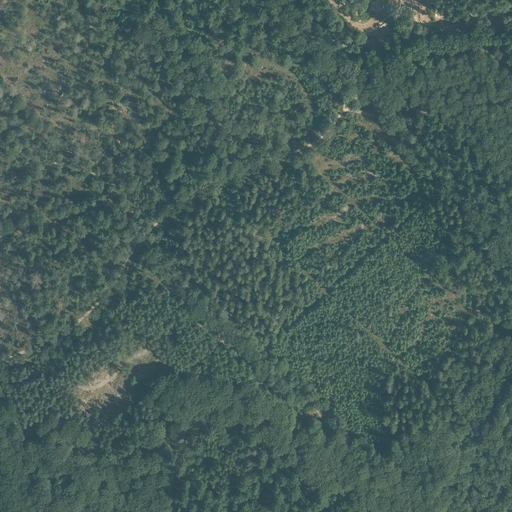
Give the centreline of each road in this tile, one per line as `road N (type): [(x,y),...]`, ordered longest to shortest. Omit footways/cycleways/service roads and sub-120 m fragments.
road 1 (tertiary): [(511,231),(431,166),(279,0)]
road 2 (track): [(379,461),(139,239)]
road 3 (track): [(139,239),(214,178),(306,145),(344,106)]
road 4 (track): [(139,239),(127,175),(113,182),(0,144)]
road 5 (unknown): [(60,0),(99,34),(123,177)]
road 6 (track): [(0,358),(60,338),(139,239)]
road 7 (track): [(5,356),(37,511)]
road 8 (track): [(511,13),(403,36),(375,63)]
road 9 (track): [(385,111),(436,82),(511,72)]
